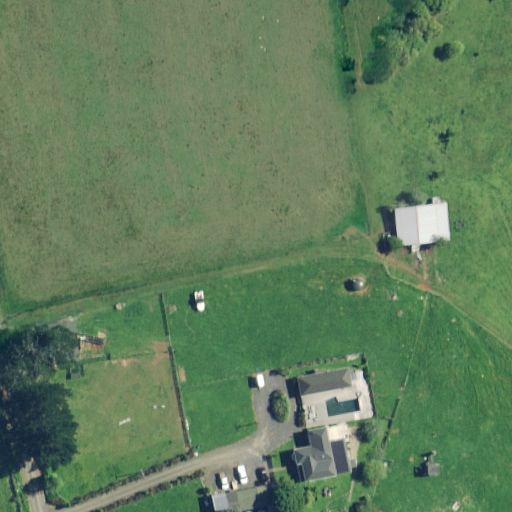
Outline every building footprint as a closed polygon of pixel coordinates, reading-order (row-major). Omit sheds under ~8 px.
[(394,246),(445,240),(440,202),(389,208),(394,246)] [(54,353),(70,350),(65,321),(49,323),(54,353)] [(295,395),(346,386),(342,367),(292,376),(295,395)] [(339,437),(323,440),(320,426),(302,429),(305,446),(288,449),(291,466),(295,465),(298,481),(346,472),(339,437)] [(275,481),(219,493),(222,511),(226,511),(279,501),(275,481)]
